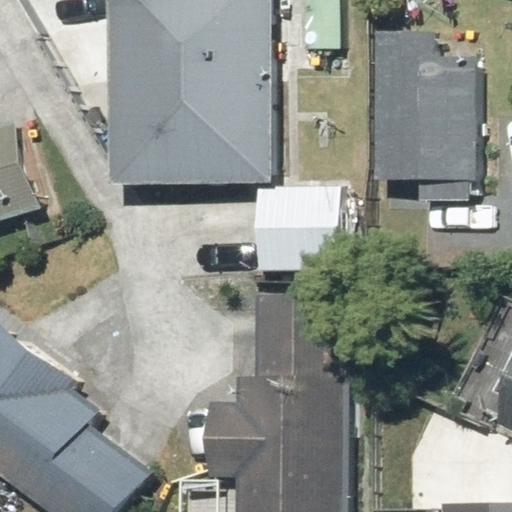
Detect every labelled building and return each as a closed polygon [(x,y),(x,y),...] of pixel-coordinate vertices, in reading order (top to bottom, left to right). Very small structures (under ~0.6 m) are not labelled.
[(283,0),(126,0),(127,190),(284,189),(283,0)] [(487,64),(446,64),(446,40),(389,40),(389,191),(427,192),(427,208),(487,208),(487,64)] [(0,229),(51,215),(24,121),(0,128),(0,229)] [(287,191),(271,190),(269,275),(357,277),(358,192),(287,191)] [(266,304),(266,384),(252,384),(252,409),(218,408),(218,486),(249,486),(249,511),(359,511),(361,304),(266,304)] [(0,328),(0,476),(48,511),(136,511),(164,476),(103,431),(116,415),(0,328)] [(511,511),(511,502),(463,504),(463,511),(511,511)]
